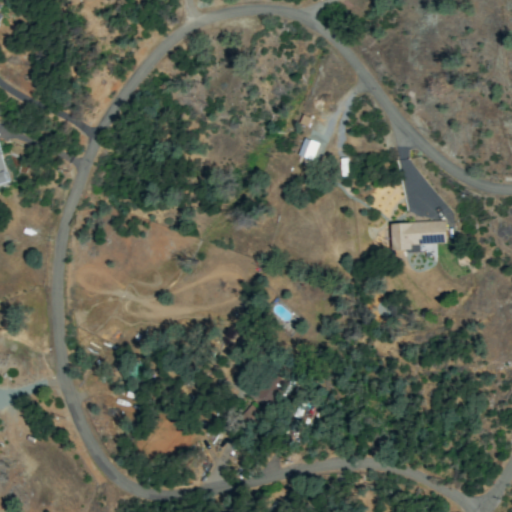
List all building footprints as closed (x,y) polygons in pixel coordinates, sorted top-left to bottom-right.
[(318,143),(303,138),(298,155),(312,160),(318,143)] [(0,184),(9,182),(0,152),(0,184)] [(445,243),(444,221),(391,222),(392,250),(411,250),(411,244),(445,243)] [(290,382),(272,370),(252,399),(270,411),(290,382)] [(242,414),(254,425),(263,416),(251,405),(242,414)]
